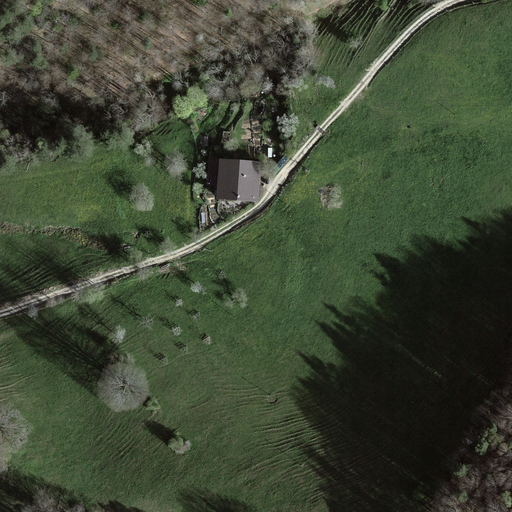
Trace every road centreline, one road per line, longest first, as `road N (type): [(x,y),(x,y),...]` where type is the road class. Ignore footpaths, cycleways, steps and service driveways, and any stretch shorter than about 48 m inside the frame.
road 1 (track): [(355,93),(258,206),(215,234),(0,315)]
road 2 (track): [(458,0),(418,23),(355,93)]
